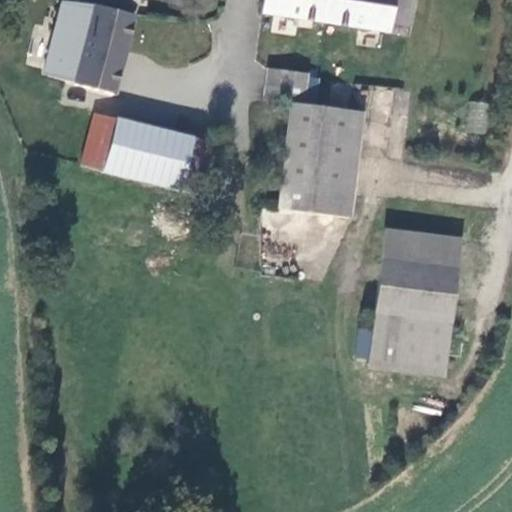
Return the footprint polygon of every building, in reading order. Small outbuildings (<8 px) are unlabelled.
[(98,0),(95,13),(73,9),(59,6),(45,75),(73,82),(72,87),(113,94),(133,0),(98,0)] [(262,0),(262,13),(302,19),(361,28),(389,32),(393,0),(262,0)] [(309,76),(270,70),(265,100),(288,104),(288,102),(305,104),(309,76)] [(485,133),(488,102),(468,101),(465,131),(485,133)] [(305,104),(288,102),(288,104),(275,208),(334,216),(349,109),(305,104)] [(215,139),(96,113),(83,164),(105,170),(179,187),(202,193),(215,139)] [(379,259),(372,314),(367,364),(443,373),(459,238),(383,229),(379,259)]
